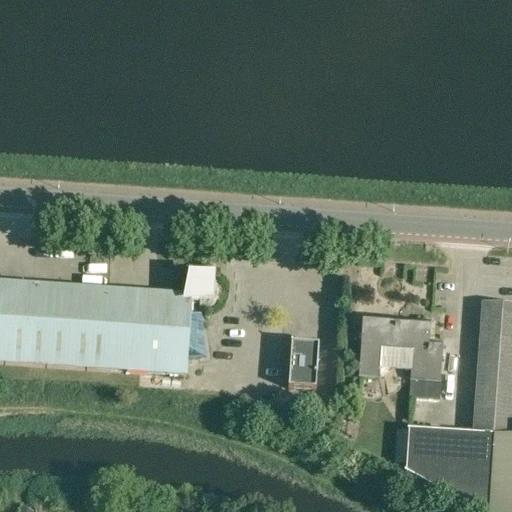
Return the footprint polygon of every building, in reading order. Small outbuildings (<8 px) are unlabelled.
[(191,299),(178,298),(0,285),(0,365),(186,379),(187,365),(187,360),(205,358),(201,319),(190,318),(190,312),(191,299)] [(470,511),(507,511),(511,450),(511,306),(481,305),(472,437),(408,433),(405,476),(470,511)] [(409,383),(440,386),(442,347),(429,346),(430,326),(362,321),(358,380),(379,382),(381,354),(411,356),(409,383)] [(288,391),(315,393),(318,348),(291,346),(288,391)] [(317,411),(316,427),(330,427),(331,412),(317,411)]
